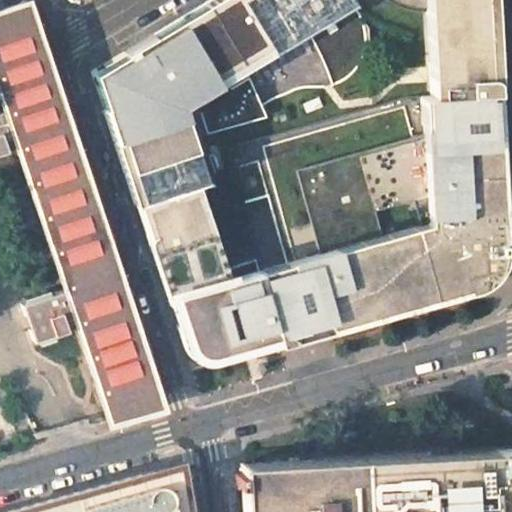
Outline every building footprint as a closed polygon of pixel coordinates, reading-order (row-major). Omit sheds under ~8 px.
[(208,0),(106,62),(91,71),(135,205),(197,184),(206,181),(185,117),(199,111),(206,132),(265,115),(261,106),(300,89),(326,88),(338,84),(349,77),(358,68),(363,57),(366,45),(365,31),(363,20),(350,0),(208,0)] [(426,11),(431,96),(495,92),(489,0),(373,0),(376,4),(380,8),(386,12),(392,15),(399,17),(406,17),(408,17),(417,15),(426,11)] [(162,407),(26,2),(0,11),(0,100),(3,110),(0,110),(0,152),(6,151),(2,140),(12,136),(52,254),(64,291),(54,294),(48,291),(25,299),(22,305),(33,342),(39,346),(55,341),(57,335),(66,332),(62,321),(73,318),(107,422),(162,407)] [(423,138),(361,154),(301,170),(323,252),(258,269),(264,290),(276,333),(322,321),(325,329),(394,310),(461,291),(458,280),(495,270),(486,235),(503,235),(495,92),(431,96),(421,96),(423,138)] [(180,332),(188,358),(189,360),(192,364),(195,364),(195,365),(199,365),(249,350),(278,342),(276,333),(264,290),(258,269),(225,269),(197,184),(135,205),(178,332),(180,332)] [(511,511),(511,448),(427,453),(423,453),(240,464),(241,472),(235,472),(235,484),(241,484),(242,511),(511,511)] [(155,470),(84,490),(55,498),(58,511),(188,511),(185,493),(172,496),(171,491),(166,487),(163,485),(158,484),(155,470)] [(58,511),(55,498),(3,511),(58,511)]
